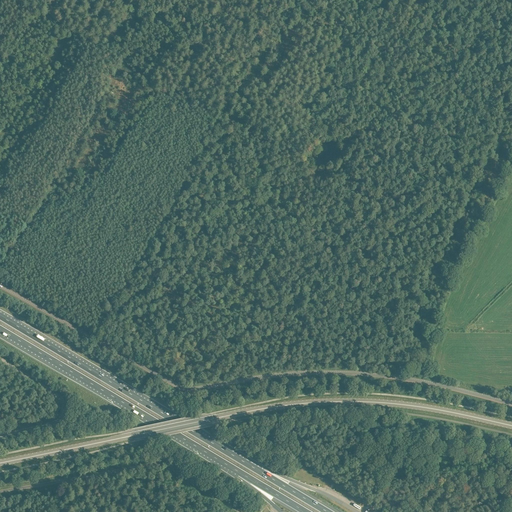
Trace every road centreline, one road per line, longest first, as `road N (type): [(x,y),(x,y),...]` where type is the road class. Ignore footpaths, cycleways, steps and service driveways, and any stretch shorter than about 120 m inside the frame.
road 1 (unclassified): [(511,404),(350,373),(184,388),(0,286)]
road 2 (track): [(98,341),(295,0)]
road 3 (tertiary): [(511,425),(350,401),(208,419)]
road 4 (motorway): [(243,462),(0,315)]
road 5 (motorway): [(0,329),(239,472)]
road 6 (tertiary): [(0,462),(208,419)]
road 7 (unclassified): [(161,464),(0,491)]
road 8 (unclassified): [(0,357),(64,403),(55,422),(0,435)]
